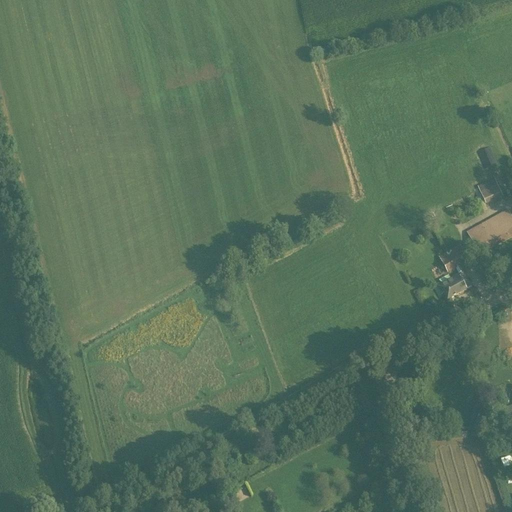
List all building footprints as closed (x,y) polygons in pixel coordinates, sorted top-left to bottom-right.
[(497,180),(478,184),(482,204),(502,199),(497,180)] [(479,256),(511,237),(511,219),(507,211),(467,234),(479,256)] [(448,275),(469,263),(460,246),(442,255),(444,257),(440,259),(442,262),(441,263),(448,275)] [(447,301),(471,288),(463,273),(440,286),(438,283),(433,286),(440,297),(444,295),(447,301)] [(500,358),(491,334),(476,340),(483,359),(491,356),(492,361),(500,358)] [(236,503),(252,495),(247,486),(231,493),(236,503)]
